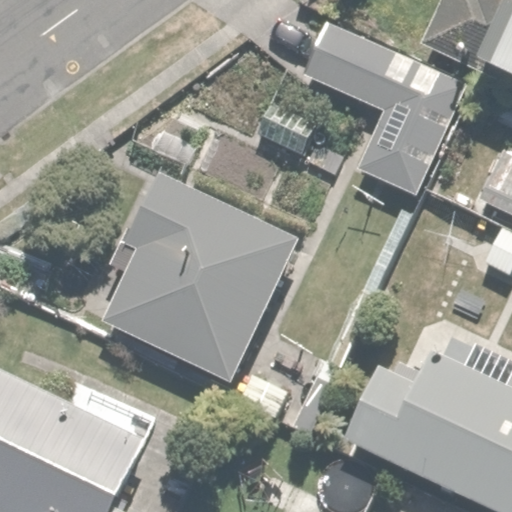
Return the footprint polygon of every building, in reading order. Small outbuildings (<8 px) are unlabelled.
[(511,0),(444,0),(424,42),(511,83),(511,0)] [(429,64),(328,24),(304,84),(385,117),(362,174),(421,197),(456,109),(417,93),(429,64)] [(511,147),(507,145),(481,197),(511,211),(511,147)] [(169,175),(159,170),(119,258),(129,263),(105,317),(244,380),(308,238),(169,175)] [(394,360),(354,442),(499,511),(511,511),(511,387),(510,392),(442,359),(433,379),(394,360)] [(71,377),(63,395),(0,365),(0,511),(141,511),(172,445),(151,436),(159,418),(71,377)]
